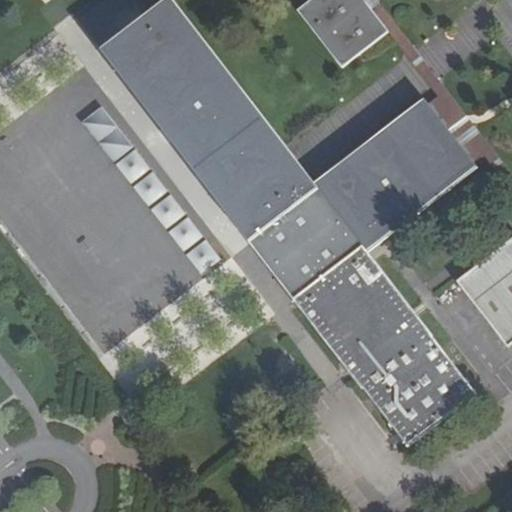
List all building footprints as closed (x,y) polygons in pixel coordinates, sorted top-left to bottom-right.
[(352,233),(280,290),(390,432),(462,374),(358,241),(465,157),(412,86),(304,172),(169,0),(141,0),(89,42),(237,233),(310,179),(352,233)] [(364,0),(292,0),(291,1),(331,56),(379,20),(364,0)] [(89,97),(70,112),(100,152),(120,136),(89,97)] [(122,139),(102,154),(117,174),(137,159),(122,139)] [(140,162),(120,177),(135,197),(155,182),(140,162)] [(237,233),(280,290),(352,233),(310,179),(237,233)] [(157,185),(137,200),(152,220),(173,205),(157,185)] [(511,229),(494,206),(433,254),(486,320),(511,298),(511,229)] [(175,208),(156,223),(170,243),(190,228),(175,208)] [(193,231),(173,246),(188,266),(208,251),(193,231)]
